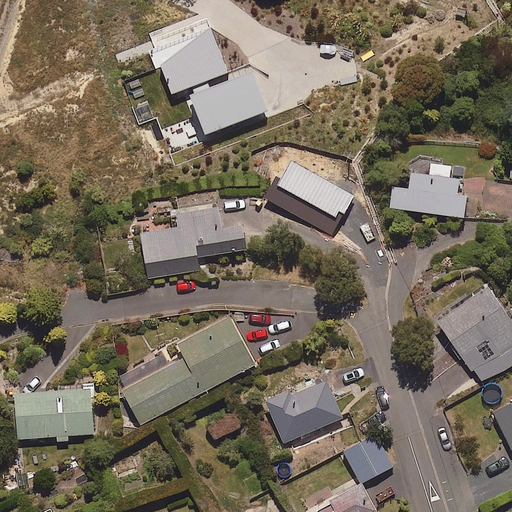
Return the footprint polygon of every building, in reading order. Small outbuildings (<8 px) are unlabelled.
[(204,10),(148,32),(154,48),(149,50),(156,67),(160,66),(172,95),(191,87),(197,101),(189,104),(203,139),(275,110),(259,69),(212,88),(209,81),(229,73),(204,10)] [(289,157),(265,197),(333,236),(357,197),(289,157)] [(389,187),(386,210),(463,221),(466,199),(456,197),(459,180),(410,173),(407,190),(389,187)] [(222,229),(218,209),(174,217),(176,231),(139,237),(146,281),(201,272),(199,260),(247,252),(243,225),(222,229)] [(511,324),(487,289),(435,324),(480,389),(511,366),(511,324)] [(230,319),(177,346),(184,360),(120,393),(139,430),(256,370),(230,319)] [(289,393),(263,405),(283,447),(344,419),(327,383),(291,399),(289,393)] [(94,438),(91,392),(13,397),(16,443),(94,438)] [(511,405),(492,415),(511,455),(511,405)] [(375,434),(344,451),(362,484),(393,468),(375,434)] [(376,511),(362,485),(329,502),(333,510),(329,511),(376,511)]
